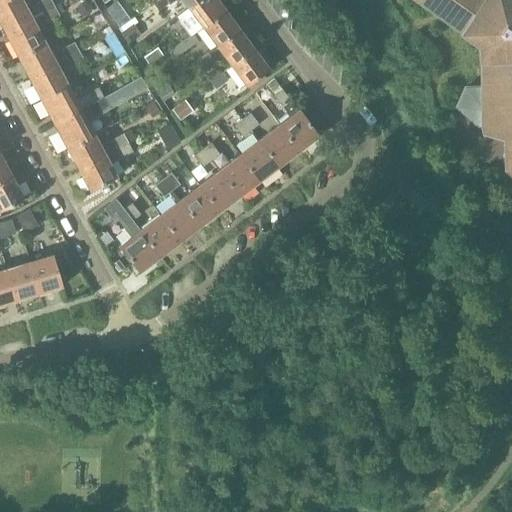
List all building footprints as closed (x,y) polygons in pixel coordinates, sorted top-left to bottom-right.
[(56,7),(55,7),(51,0),(44,0),(37,4),(38,4),(27,10),(22,0),(15,0),(0,8),(0,22),(6,34),(33,20),(33,19),(43,14),(56,7)] [(0,0),(0,8),(15,0),(0,0)] [(182,0),(189,9),(201,0),(161,0),(154,5),(160,13),(169,6),(170,7),(179,0),(182,0)] [(204,28),(226,12),(217,0),(201,0),(189,9),(178,17),(192,36),(195,34),(195,35),(204,28)] [(511,0),(423,0),(487,45),(488,90),(470,90),(463,107),(489,131),(489,132),(511,131),(511,149),(510,152),(510,168),(511,169),(511,0)] [(61,4),(55,7),(56,7),(43,14),(48,23),(61,16),(60,15),(65,12),(61,4)] [(122,12),(112,19),(118,29),(129,22),(122,12)] [(218,48),(241,31),(226,12),(204,28),(218,48)] [(33,20),(6,34),(19,56),(45,42),(33,20)] [(141,37),(134,26),(122,35),(129,45),(141,37)] [(232,67),(255,50),(241,31),(218,48),(232,67)] [(114,33),(105,39),(117,59),(126,53),(114,33)] [(177,59),(200,42),(195,35),(195,34),(192,36),(171,51),(177,59)] [(45,42),(19,56),(31,79),(57,64),(45,42)] [(67,59),(80,52),(75,43),(62,50),(67,59)] [(158,48),(145,58),(150,65),(163,56),(158,48)] [(255,50),(232,67),(247,87),(270,70),(255,50)] [(80,52),(67,59),(72,68),(85,61),(80,52)] [(202,70),(214,61),(208,52),(196,62),(202,70)] [(57,64),(31,79),(43,101),(69,87),(57,64)] [(217,90),(229,81),(222,72),(210,81),(217,90)] [(164,103),(176,95),(169,84),(157,91),(164,103)] [(77,100),(69,87),(43,101),(55,124),(104,97),(99,88),(77,100)] [(280,127),(300,153),(320,138),(283,89),(274,96),(291,119),(280,127)] [(111,107),(122,101),(117,92),(105,99),(104,97),(91,104),(82,109),(55,124),(67,146),(94,132),(89,123),(111,107)] [(180,121),(193,111),(186,101),(172,110),(180,121)] [(243,120),(252,131),(260,125),(251,114),(243,120)] [(252,131),(243,120),(235,126),(243,137),(252,131)] [(171,127),(159,134),(169,152),(181,145),(171,127)] [(300,153),(280,127),(260,142),(280,168),(300,153)] [(136,138),(132,131),(124,135),(112,141),(112,142),(102,147),(94,132),(67,146),(79,169),(128,142),(136,138)] [(204,149),(213,161),(221,155),(211,143),(210,144),(202,134),(196,138),(204,149)] [(128,142),(79,169),(92,191),(118,177),(111,164),(121,159),(134,152),(128,142)] [(280,168),(260,142),(241,157),(260,183),(280,168)] [(213,161),(204,149),(195,156),(204,167),(213,161)] [(0,184),(13,178),(1,157),(0,157),(0,184)] [(260,183),(241,157),(221,172),(241,198),(260,183)] [(241,198),(221,172),(201,187),(221,213),(241,198)] [(164,180),(173,191),(181,185),(172,174),(164,180)] [(0,212),(24,200),(13,178),(0,184),(0,212)] [(173,191),(164,180),(156,186),(164,198),(173,191)] [(221,213),(201,187),(181,202),(201,228),(221,213)] [(201,228),(181,202),(161,217),(181,243),(201,228)] [(125,210),(133,221),(141,215),(133,204),(125,210)] [(26,233),(38,226),(30,210),(17,217),(26,233)] [(125,227),(133,221),(125,210),(117,216),(125,227)] [(181,243),(161,217),(141,232),(161,258),(181,243)] [(0,223),(0,239),(17,234),(12,220),(0,223)] [(141,273),(161,258),(141,232),(121,247),(141,273)] [(30,264),(40,294),(63,287),(53,257),(30,264)] [(40,294),(30,264),(8,271),(17,301),(40,294)] [(0,306),(17,301),(8,271),(0,273),(0,306)]
